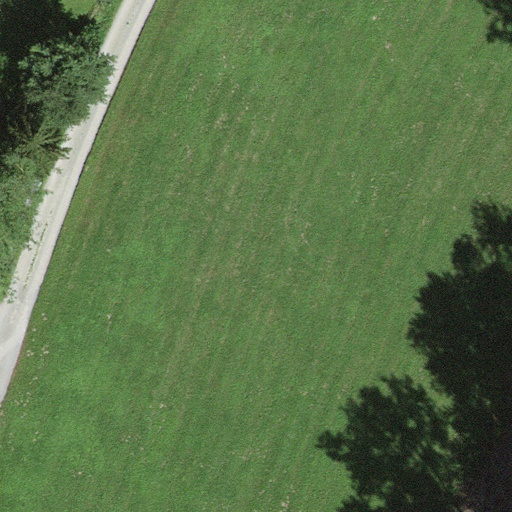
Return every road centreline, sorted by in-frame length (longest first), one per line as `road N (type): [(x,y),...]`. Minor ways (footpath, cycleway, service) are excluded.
road 1 (residential): [(0,314),(64,147)]
road 2 (track): [(64,147),(135,0)]
